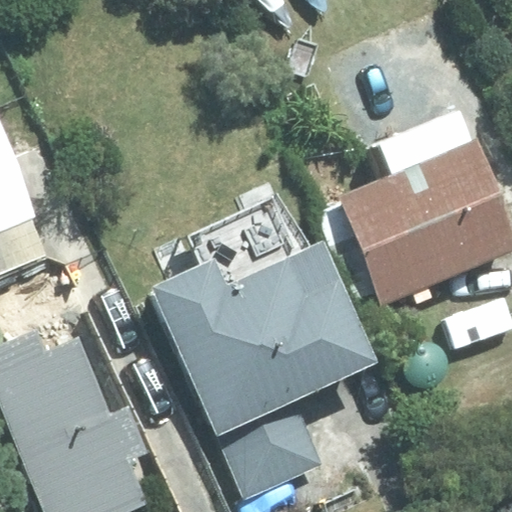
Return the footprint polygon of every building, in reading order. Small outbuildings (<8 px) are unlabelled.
[(462,148),(327,206),(372,311),(506,253),(462,148)] [(0,153),(0,275),(44,258),(0,153)] [(202,264),(137,294),(204,442),(210,439),(242,511),(245,511),(320,479),(287,406),(363,372),(298,228),(205,270),(202,264)] [(480,346),(468,313),(410,334),(422,368),(480,346)] [(65,341),(0,369),(0,437),(33,511),(107,511),(93,480),(122,466),(65,341)]
